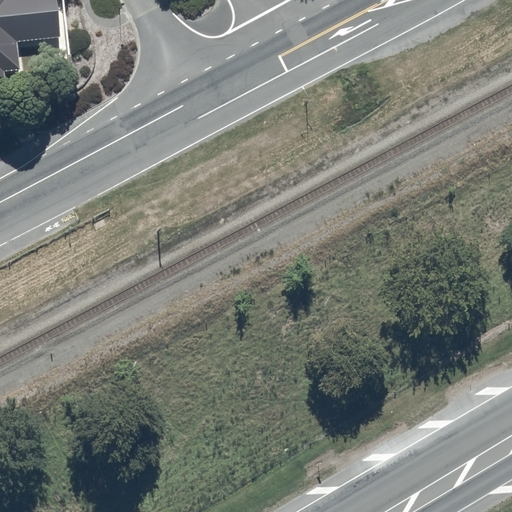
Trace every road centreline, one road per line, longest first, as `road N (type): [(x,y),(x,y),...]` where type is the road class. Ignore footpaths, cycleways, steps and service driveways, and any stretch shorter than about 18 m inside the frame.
road 1 (secondary): [(0,204),(196,100)]
road 2 (trunk): [(511,435),(383,511)]
